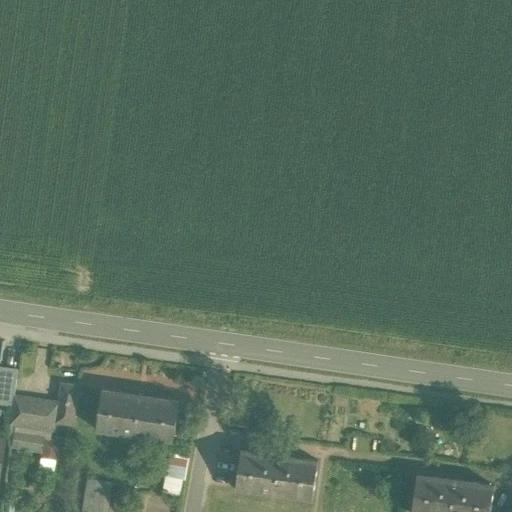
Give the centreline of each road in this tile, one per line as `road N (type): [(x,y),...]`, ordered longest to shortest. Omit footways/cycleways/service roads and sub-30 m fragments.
road 1 (secondary): [(511,386),(224,343)]
road 2 (secondary): [(224,343),(0,311)]
road 3 (unclassified): [(224,343),(193,511)]
